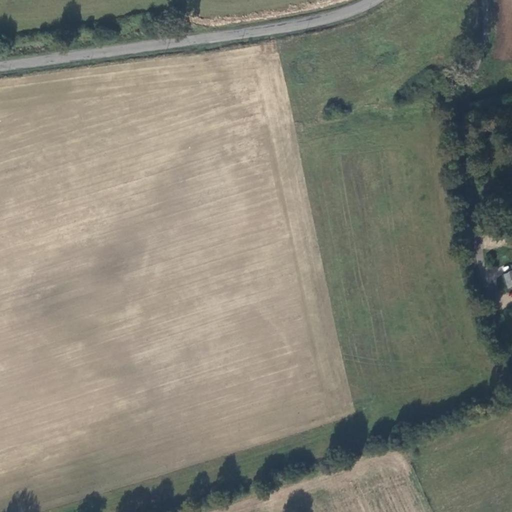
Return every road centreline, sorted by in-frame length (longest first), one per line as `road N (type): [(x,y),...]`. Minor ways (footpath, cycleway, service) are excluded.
road 1 (unclassified): [(375,0),(326,18),(0,66)]
road 2 (track): [(481,0),(488,34),(464,146),(488,280)]
